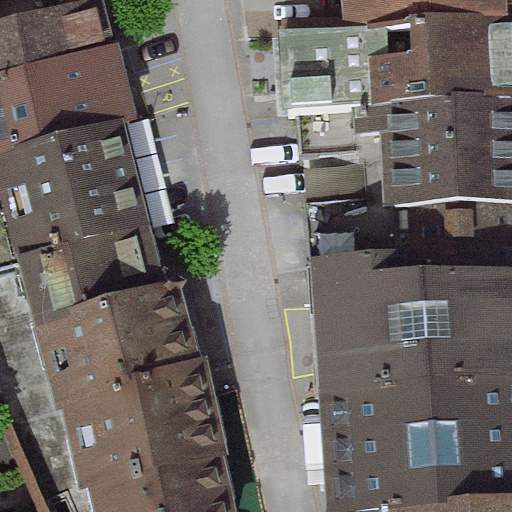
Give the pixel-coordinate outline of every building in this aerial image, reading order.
[(0,0),(0,29),(75,12),(72,0),(0,0)] [(511,0),(343,0),(348,42),(511,32),(511,0)] [(0,170),(122,136),(145,130),(108,4),(75,12),(0,29),(0,170)] [(511,114),(511,32),(348,42),(285,46),(294,132),(364,125),(511,114)] [(511,114),(364,125),(373,217),(511,208),(511,114)] [(122,136),(0,170),(0,182),(19,256),(149,219),(122,136)] [(511,285),(511,208),(373,217),(373,271),(373,289),(511,285)] [(41,333),(33,335),(57,414),(67,412),(200,376),(180,298),(164,302),(149,219),(19,256),(41,333)] [(511,285),(373,289),(373,271),(309,275),(311,300),(320,413),(511,401),(511,285)] [(67,412),(92,511),(237,511),(211,373),(200,376),(67,412)] [(511,511),(511,401),(320,413),(329,511),(511,511)]
